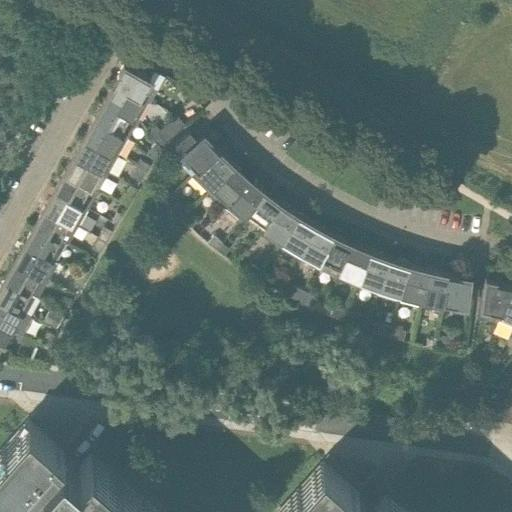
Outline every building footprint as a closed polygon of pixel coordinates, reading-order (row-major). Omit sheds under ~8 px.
[(114,82),(148,101),(149,101),(157,89),(146,82),(149,77),(123,62),(113,81),(114,82)] [(138,118),(148,101),(114,82),(104,99),(138,118)] [(94,117),(128,136),(138,118),(104,99),(94,117)] [(176,115),(160,129),(156,133),(165,142),(185,124),(176,115)] [(84,134),(118,153),(128,136),(94,117),(84,134)] [(165,142),(156,133),(160,129),(156,125),(149,131),(155,141),(162,146),(165,142)] [(182,151),(198,168),(219,148),(204,132),(197,138),(189,129),(169,146),(178,156),(182,151)] [(74,152),(108,171),(118,153),(84,134),(74,152)] [(155,141),(145,153),(154,157),(162,146),(155,141)] [(192,174),(206,190),(233,162),(219,148),(198,168),(192,174)] [(64,170),(98,189),(108,171),(74,152),(64,170)] [(135,166),(145,172),(150,163),(140,157),(135,166)] [(218,202),(222,205),(248,175),(233,162),(206,190),(218,202)] [(130,174),(140,180),(145,172),(135,166),(130,174)] [(54,188),(87,206),(98,189),(64,170),(54,188)] [(240,219),(247,211),(264,188),(248,175),(222,205),(240,219)] [(44,206),(77,224),(87,206),(54,188),(44,206)] [(247,211),(264,223),(281,200),(264,188),(247,211)] [(259,232),(277,244),(298,211),(281,200),(264,223),(259,232)] [(181,217),(188,210),(178,201),(172,208),(181,217)] [(34,223),(64,240),(68,242),(77,224),(44,206),(34,223)] [(191,226),(197,220),(188,210),(181,217),(191,226)] [(286,250),(296,255),(315,222),(298,211),(277,244),(286,250)] [(296,255),(315,265),(333,232),(323,227),(315,222),(296,255)] [(24,241),(54,258),(64,240),(34,223),(24,241)] [(98,236),(106,240),(112,230),(104,226),(98,236)] [(315,265),(336,276),(350,240),(333,232),(315,265)] [(207,241),(216,248),(221,241),(213,235),(207,241)] [(93,247),(100,251),(106,240),(98,236),(93,247)] [(336,276),(357,283),(369,248),(350,240),(336,276)] [(14,259),(47,278),(48,278),(58,260),(54,258),(24,241),(14,259)] [(216,248),(224,254),(229,247),(221,241),(216,248)] [(357,283),(377,291),(388,255),(369,248),(357,283)] [(385,294),(399,298),(408,261),(388,255),(377,291),(385,294)] [(4,277),(38,296),(47,278),(14,259),(4,277)] [(79,271),(86,275),(92,265),(85,261),(79,271)] [(399,298),(420,305),(429,267),(408,261),(399,298)] [(245,271),(255,277),(260,270),(250,264),(245,271)] [(441,309),(443,299),(448,271),(429,267),(420,305),(441,309)] [(255,277),(265,284),(270,276),(260,270),(255,277)] [(74,282),(81,286),(86,275),(79,271),(74,282)] [(448,271),(443,299),(464,302),(469,274),(448,271)] [(496,320),(497,318),(510,282),(485,276),(483,286),(479,286),(475,315),(496,320)] [(0,283),(0,297),(28,313),(38,296),(4,277),(0,283)] [(497,318),(511,324),(511,282),(510,282),(497,318)] [(287,295),(298,300),(303,289),(293,284),(287,295)] [(298,300),(309,306),(314,295),(303,289),(298,300)] [(0,321),(8,326),(19,332),(28,313),(0,297),(0,321)] [(328,316),(343,321),(347,309),(332,304),(328,316)] [(343,321),(358,326),(361,314),(347,309),(343,321)] [(0,340),(1,340),(8,326),(0,321),(0,340)] [(372,331),(387,335),(390,325),(374,321),(372,331)] [(387,335),(403,339),(405,330),(390,325),(387,335)] [(426,345),(434,347),(436,338),(427,336),(426,345)] [(477,378),(480,368),(468,367),(467,377),(477,378)] [(468,390),(476,391),(477,383),(470,382),(468,390)] [(476,391),(486,393),(487,385),(477,383),(476,391)] [(486,393),(496,394),(497,386),(487,385),(486,393)] [(496,394),(498,394),(507,395),(508,387),(497,386),(496,394)] [(495,419),(508,421),(511,396),(507,395),(498,394),(495,419)] [(159,511),(158,511),(90,449),(79,462),(63,448),(64,447),(28,415),(0,446),(0,489),(18,506),(43,478),(80,511),(159,511)] [(407,511),(385,492),(374,505),(358,491),(359,490),(323,458),(273,511),(407,511)]
